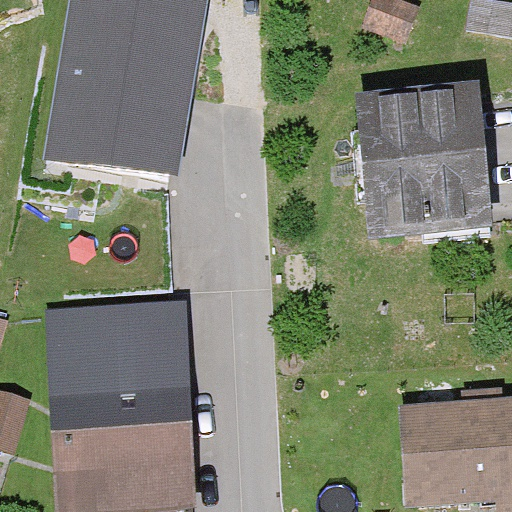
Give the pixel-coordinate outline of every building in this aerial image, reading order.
[(196,0),(73,0),(54,149),(175,164),(196,0)] [(468,112),(345,121),(354,245),(477,237),(468,112)] [(182,511),(179,317),(36,319),(38,511),(182,511)] [(0,385),(0,448),(18,453),(34,395),(0,385)] [(511,409),(385,415),(389,511),(491,511),(511,511),(511,409)]
